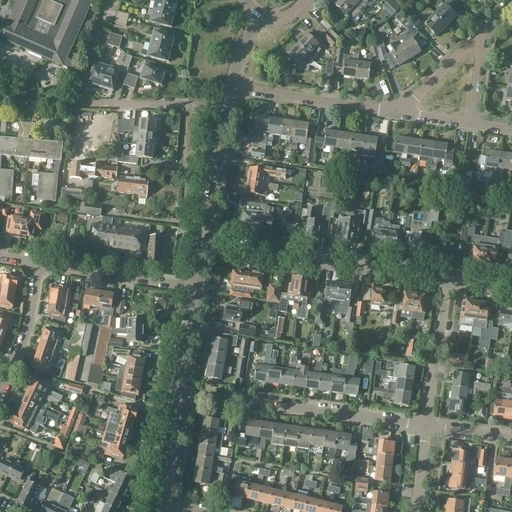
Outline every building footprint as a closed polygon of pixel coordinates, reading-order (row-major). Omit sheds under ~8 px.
[(17,0),(10,17),(6,16),(0,30),(0,38),(71,70),(74,62),(66,59),(91,0),(72,0),(73,0),(71,0),(17,0)] [(156,3),(154,10),(175,16),(178,3),(165,0),(148,0),(149,1),(156,3)] [(339,0),(334,5),(346,17),(347,17),(352,22),(361,12),(347,0),(339,0)] [(347,0),(361,12),(366,7),(369,10),(376,3),(373,0),(347,0)] [(391,0),(387,4),(399,15),(399,14),(402,11),(400,9),(391,0)] [(393,17),(395,19),(399,15),(387,4),(380,11),(390,20),(393,17)] [(439,9),(433,14),(446,26),(455,16),(444,5),(439,9)] [(172,28),(175,16),(154,10),(152,18),(145,16),(143,21),(172,28)] [(129,15),(117,12),(116,18),(128,21),(129,15)] [(408,32),(397,39),(396,39),(410,60),(421,53),(412,39),(419,33),(410,25),(399,14),(399,15),(395,19),(394,19),(408,32)] [(436,36),(446,26),(433,14),(428,20),(428,21),(424,25),(436,36)] [(126,27),(128,21),(116,18),(114,23),(126,27)] [(319,24),(328,33),(337,42),(342,37),(333,29),(324,19),(319,24)] [(415,19),(410,25),(419,33),(424,28),(415,19)] [(367,20),(363,24),(367,28),(371,24),(367,20)] [(153,37),(151,45),(172,50),(175,38),(147,30),(146,35),(153,37)] [(332,47),(337,42),(328,33),(323,39),(332,47)] [(110,34),(109,40),(121,43),(122,37),(110,34)] [(308,35),(298,45),(309,55),(313,59),(318,54),(318,53),(324,47),(316,40),(314,41),(308,35)] [(396,39),(397,39),(395,37),(390,40),(393,44),(386,49),(390,55),(391,55),(399,67),(410,60),(396,39)] [(119,48),(121,43),(109,40),(107,45),(119,48)] [(375,44),(375,47),(379,56),(381,63),(388,61),(384,48),(382,49),(380,43),(375,44)] [(169,63),(172,50),(151,45),(149,52),(142,50),(140,55),(169,63)] [(301,71),(302,71),(307,71),(308,67),(314,61),(312,60),(313,59),(309,55),(298,45),(288,55),(295,62),(294,70),(301,71)] [(370,48),(373,58),(379,56),(375,47),(370,48)] [(353,58),(353,57),(344,56),(344,51),(337,50),(335,61),(333,68),(344,69),(343,77),(356,79),(358,63),(358,59),(353,58)] [(112,93),(119,72),(126,74),(127,74),(132,58),(126,56),(123,52),(120,54),(118,56),(116,59),(114,61),(113,63),(116,64),(114,70),(107,68),(100,89),(112,93)] [(88,85),(100,89),(107,68),(99,66),(101,59),(97,57),(88,85)] [(143,80),(144,87),(151,86),(152,83),(162,86),(166,74),(150,69),(152,63),(146,61),(140,79),(143,80)] [(334,64),(327,63),(325,75),(332,76),(334,64)] [(369,80),(371,64),(358,63),(356,79),(369,80)] [(138,78),(127,74),(126,74),(123,86),(134,89),(138,78)] [(258,118),(255,138),(260,139),(259,145),(267,146),(271,120),(258,118)] [(138,132),(155,134),(156,131),(157,131),(158,124),(156,124),(157,122),(140,120),(138,132)] [(273,142),(274,135),(281,137),(283,121),(271,120),(267,146),(271,147),(272,142),(273,142)] [(283,121),(281,137),(288,138),(288,142),(287,149),(292,150),(296,123),(283,121)] [(18,135),(18,139),(28,140),(29,136),(34,136),(35,124),(19,123),(18,135)] [(297,151),(298,144),(306,145),(306,140),(307,140),(309,125),(296,123),(292,150),(297,151)] [(137,144),(154,146),(154,143),(155,143),(156,137),(155,137),(155,134),(138,132),(138,133),(137,144)] [(323,151),(324,147),(331,148),(329,160),(330,160),(330,162),(335,163),(335,161),(336,161),(337,154),(337,149),(340,134),(327,132),(326,139),(316,138),(314,149),(323,151)] [(340,134),(337,149),(350,151),(352,136),(340,134)] [(352,136),(350,151),(356,152),(356,157),(355,164),(361,165),(365,138),(352,136)] [(0,138),(0,156),(2,157),(12,157),(13,139),(0,138)] [(368,159),(374,160),(377,140),(365,138),(361,165),(366,165),(367,159),(368,159)] [(13,139),(12,157),(30,159),(31,141),(28,140),(18,139),(13,139)] [(394,153),(401,154),(401,160),(400,166),(405,167),(406,160),(407,155),(409,141),(396,139),(394,153)] [(31,141),(30,159),(48,160),(49,142),(38,141),(34,141),(31,141)] [(412,156),(420,157),(422,143),(409,141),(407,155),(412,156)] [(49,142),(48,160),(55,161),(61,161),(62,161),(64,143),(49,142)] [(422,143),(420,157),(427,158),(433,159),(435,144),(422,143)] [(154,149),(154,146),(137,144),(136,158),(152,160),(153,155),(154,155),(155,149),(154,149)] [(448,147),(435,144),(433,159),(445,161),(444,166),(455,167),(458,152),(447,150),(448,147)] [(313,153),(306,151),(304,165),(311,166),(313,153)] [(252,159),(265,161),(266,154),(253,152),(252,159)] [(484,173),(492,174),(491,179),(488,179),(487,189),(490,189),(489,194),(494,195),(495,190),(496,181),(497,174),(498,169),(500,154),(487,152),(485,167),(484,173)] [(498,169),(503,169),(511,171),(511,162),(511,155),(500,154),(498,169)] [(384,156),(377,155),(375,167),(382,168),(384,156)] [(65,179),(84,181),(83,184),(92,185),(92,181),(92,182),(93,178),(101,178),(110,179),(110,181),(113,181),(114,181),(114,179),(116,180),(117,168),(103,167),(103,166),(89,165),(89,166),(86,165),(67,163),(65,179)] [(248,180),(269,184),(270,178),(285,180),(287,171),(272,169),(271,171),(250,168),(249,174),(247,175),(247,179),(248,180)] [(0,182),(13,184),(14,172),(1,171),(0,170),(0,182)] [(32,187),(38,187),(57,189),(58,175),(52,175),(39,174),(39,175),(33,175),(32,187)] [(404,174),(403,181),(414,183),(415,176),(404,174)] [(118,193),(133,195),(135,179),(120,177),(118,193)] [(470,187),(471,178),(464,177),(463,185),(470,187)] [(430,178),(429,185),(441,186),(441,179),(430,178)] [(133,195),(139,195),(138,200),(146,201),(146,199),(148,180),(135,179),(133,195)] [(245,191),(246,193),(262,196),(266,197),(267,191),(277,192),(279,185),(278,185),(278,186),(269,184),(248,180),(247,188),(246,188),(245,191)] [(0,197),(5,198),(12,198),(13,184),(0,182),(0,197)] [(379,183),(378,192),(387,194),(388,184),(379,183)] [(56,203),(57,189),(38,187),(37,201),(42,201),(56,203)] [(61,198),(65,198),(83,200),(84,192),(82,192),(82,191),(67,189),(62,188),(61,195),(61,198)] [(442,195),(433,194),(431,210),(439,211),(440,204),(445,205),(445,199),(441,198),(442,195)] [(487,209),(488,199),(481,198),(479,208),(487,209)] [(241,209),(244,210),(242,224),(241,229),(256,231),(259,212),(261,203),(242,200),(241,209)] [(492,202),(491,209),(507,212),(508,205),(492,202)] [(258,231),(258,229),(271,231),(274,214),(274,209),(269,209),(270,204),(261,203),(259,212),(256,231),(258,231)] [(76,213),(79,214),(84,215),(100,217),(102,207),(85,205),(81,204),(80,208),(77,207),(76,213)] [(332,204),(331,209),(330,219),(337,220),(339,205),(332,204)] [(302,219),(307,219),(307,220),(308,221),(305,237),(319,239),(322,222),(314,221),(316,209),(308,208),(308,211),(303,210),(302,218),(302,219)] [(329,222),(330,219),(331,209),(324,208),(322,221),(329,222)] [(337,241),(339,241),(341,243),(344,244),(347,242),(348,243),(352,211),(346,210),(345,215),(340,214),(337,230),(339,231),(337,241)] [(361,225),(362,218),(356,217),(357,211),(352,211),(348,243),(350,245),(354,245),(356,244),(358,231),(360,231),(361,225)] [(423,223),(418,253),(420,253),(422,255),(425,256),(426,254),(427,254),(428,247),(431,247),(434,225),(437,223),(438,212),(428,211),(427,223),(423,223)] [(295,213),(288,212),(287,215),(286,223),(286,224),(293,225),(295,213)] [(362,218),(361,225),(369,226),(370,214),(370,213),(363,212),(362,218)] [(33,238),(34,230),(41,231),(44,215),(30,213),(29,221),(22,219),(19,238),(26,239),(26,236),(33,238)] [(68,216),(58,214),(56,222),(67,224),(68,216)] [(383,248),(389,249),(390,250),(393,251),(395,250),(396,250),(398,233),(391,232),(392,226),(393,221),(394,214),(388,214),(387,220),(383,248)] [(405,228),(411,229),(410,234),(409,234),(408,244),(410,244),(409,252),(410,252),(412,254),(415,254),(417,253),(418,253),(423,223),(413,221),(414,216),(407,215),(405,228)] [(13,237),(19,238),(22,219),(9,217),(7,233),(13,235),(13,237)] [(99,247),(104,247),(106,233),(111,233),(112,227),(113,219),(102,217),(101,226),(94,225),(91,245),(91,246),(93,246),(92,250),(99,251),(99,247)] [(371,246),(372,246),(373,248),(376,248),(378,247),(383,248),(387,220),(376,219),(375,218),(374,227),(373,226),(373,229),(371,246)] [(468,221),(460,220),(457,241),(465,242),(468,221)] [(119,228),(112,227),(111,233),(106,233),(104,247),(139,252),(142,231),(119,228)] [(70,229),(68,244),(78,245),(80,230),(70,229)] [(467,240),(472,241),(469,260),(474,261),(473,262),(482,263),(484,247),(478,245),(479,240),(473,239),(475,230),(468,229),(467,240)] [(491,263),(495,264),(498,244),(504,245),(506,234),(499,233),(498,240),(486,238),(484,247),(482,263),(491,265),(491,263)] [(164,238),(149,237),(147,263),(159,264),(160,251),(163,251),(164,238)] [(140,266),(141,254),(131,253),(129,264),(140,266)] [(230,296),(246,299),(250,272),(245,271),(242,274),(233,272),(233,273),(232,274),(232,277),(233,278),(231,286),(231,287),(238,288),(237,291),(231,290),(230,296)] [(246,299),(248,299),(252,300),(253,289),(261,291),(263,274),(250,272),(246,299)] [(0,286),(15,289),(15,288),(16,289),(18,279),(0,276),(0,286)] [(281,294),(280,297),(278,312),(286,313),(288,303),(294,304),(293,310),(297,311),(302,279),(293,278),(292,286),(290,285),(288,295),(281,294)] [(311,281),(302,279),(297,311),(296,319),(307,320),(308,312),(305,311),(307,299),(311,299),(312,288),(310,288),(311,281)] [(323,326),(326,306),(336,308),(337,302),(340,285),(327,283),(325,300),(318,299),(318,300),(317,310),(314,324),(323,326)] [(50,296),(51,296),(69,299),(78,301),(79,296),(74,295),(73,298),(69,297),(71,289),(52,285),(50,296)] [(281,287),(269,285),(267,301),(279,303),(281,287)] [(337,302),(336,308),(347,310),(348,305),(349,305),(352,287),(340,285),(337,302)] [(0,296),(13,298),(15,289),(0,286),(0,296)] [(374,288),(371,305),(389,308),(390,302),(384,301),(385,290),(374,288)] [(90,306),(97,307),(100,293),(87,290),(84,308),(89,309),(90,306)] [(97,307),(105,308),(101,327),(114,329),(115,318),(109,317),(110,312),(113,295),(100,293),(97,307)] [(393,313),(391,325),(398,326),(400,318),(411,319),(415,296),(402,294),(399,314),(393,313)] [(0,306),(12,309),(13,298),(0,296),(0,306)] [(49,306),(73,310),(77,311),(78,306),(73,305),(73,307),(68,307),(69,299),(51,296),(49,306)] [(427,297),(415,296),(411,319),(423,321),(427,297)] [(241,323),(243,314),(252,316),(254,301),(237,298),(236,307),(235,307),(234,308),(227,306),(224,320),(241,323)] [(125,301),(118,300),(116,314),(122,315),(125,301)] [(166,301),(158,300),(156,309),(165,310),(166,301)] [(460,323),(454,322),(453,333),(466,334),(468,319),(474,320),(476,303),(463,301),(460,323)] [(365,305),(358,303),(354,326),(360,326),(361,318),(363,318),(365,305)] [(485,305),(476,303),(474,320),(481,321),(481,323),(487,323),(489,307),(485,306),(485,305)] [(48,316),(52,316),(51,322),(65,324),(66,319),(67,312),(73,313),(73,310),(49,306),(48,316)] [(505,310),(501,309),(498,325),(511,327),(511,321),(511,308),(505,308),(505,310)] [(344,331),(352,332),(355,311),(347,310),(344,331)] [(75,323),(76,323),(78,323),(79,318),(83,319),(84,312),(77,311),(75,323)] [(0,327),(6,330),(10,320),(0,316),(0,327)] [(119,331),(128,331),(144,332),(145,319),(129,318),(129,319),(120,318),(119,331)] [(256,329),(240,326),(239,336),(255,339),(256,329)] [(46,328),(42,338),(69,347),(71,343),(61,339),(62,334),(46,328)] [(483,344),(489,345),(490,340),(491,329),(485,328),(484,339),(483,344)] [(490,340),(496,341),(498,330),(491,329),(490,340)] [(143,343),(144,332),(128,331),(127,342),(143,343)] [(211,352),(225,354),(227,346),(236,347),(237,337),(223,335),(223,340),(213,339),(211,352)] [(39,347),(56,353),(58,348),(67,351),(69,347),(42,338),(39,347)] [(249,339),(243,338),(240,351),(247,353),(249,339)] [(109,347),(122,348),(123,341),(110,339),(109,347)] [(320,347),(321,341),(312,340),(312,344),(308,343),(307,349),(311,349),(311,354),(317,354),(317,349),(318,349),(319,347),(320,347)] [(418,343),(408,342),(406,357),(416,358),(418,343)] [(250,353),(257,354),(258,348),(258,344),(251,343),(250,353)] [(36,357),(64,366),(65,362),(54,358),(56,353),(39,347),(36,357)] [(108,347),(106,359),(111,360),(112,355),(127,362),(126,367),(142,370),(145,357),(129,355),(130,352),(113,350),(113,348),(108,347)] [(209,365),(223,367),(225,354),(211,352),(209,365)] [(268,383),(281,385),(283,370),(275,369),(276,364),(275,364),(276,358),(278,358),(278,352),(277,352),(272,352),(271,357),(268,383)] [(462,356),(450,354),(448,363),(460,365),(462,356)] [(257,367),(255,381),(268,383),(271,357),(266,356),(265,363),(264,363),(263,367),(257,367)] [(283,370),(281,385),(293,387),(297,361),(296,361),(297,357),(291,356),(289,371),(283,370)] [(36,357),(33,366),(50,372),(51,367),(62,371),(64,366),(36,357)] [(359,381),(353,380),(354,371),(356,371),(357,358),(349,357),(348,368),(344,394),(357,395),(359,381)] [(245,361),(239,360),(236,378),(242,379),(245,361)] [(293,387),(306,388),(308,369),(309,369),(301,367),(302,362),(297,361),(293,387)] [(306,388),(319,390),(321,375),(321,371),(322,364),(317,364),(316,370),(308,369),(306,388)] [(221,380),(222,374),(231,375),(231,369),(223,368),(223,367),(209,365),(206,378),(221,380)] [(374,376),(375,376),(398,379),(413,381),(415,368),(411,368),(403,366),(400,366),(394,365),(393,373),(380,371),(375,371),(374,376)] [(117,379),(124,380),(140,383),(142,370),(126,367),(119,366),(117,379)] [(331,392),(344,394),(348,368),(342,367),(341,374),(334,373),(333,377),(331,392)] [(453,387),(453,388),(468,390),(472,391),(479,392),(489,393),(490,386),(473,383),(473,384),(469,383),(470,377),(474,377),(474,371),(460,370),(459,374),(455,374),(453,387)] [(319,390),(331,392),(333,377),(326,376),(321,375),(319,390)] [(46,395),(59,401),(60,402),(63,397),(48,390),(50,386),(34,378),(30,387),(46,395)] [(117,379),(115,392),(122,393),(122,392),(138,395),(140,383),(124,380),(117,379)] [(384,385),(383,390),(411,394),(413,381),(398,379),(397,386),(392,386),(384,385)] [(84,388),(69,384),(67,391),(82,396),(82,394),(85,395),(86,390),(84,389),(84,388)] [(115,387),(103,384),(101,391),(113,395),(115,387)] [(26,396),(42,404),(44,400),(56,406),(59,401),(46,395),(30,387),(26,396)] [(453,388),(451,400),(466,402),(467,395),(468,390),(453,388)] [(372,395),(370,402),(372,402),(376,403),(377,396),(395,399),(394,404),(409,406),(411,394),(383,390),(374,389),(373,395),(372,395)] [(93,396),(89,394),(85,406),(89,408),(93,396)] [(21,405),(21,406),(47,418),(56,423),(59,418),(45,411),(47,407),(42,404),(26,396),(21,405)] [(451,400),(449,413),(468,415),(470,403),(466,402),(451,400)] [(491,401),(491,404),(495,405),(493,416),(504,418),(507,402),(496,401),(491,401)] [(102,412),(111,414),(134,420),(134,418),(136,419),(138,411),(119,405),(117,411),(103,407),(102,412)] [(486,406),(480,405),(478,417),(484,418),(486,406)] [(17,414),(17,415),(39,426),(43,427),(43,426),(45,425),(47,421),(46,420),(47,418),(21,406),(17,414)] [(73,408),(69,418),(75,420),(78,411),(73,408)] [(88,411),(82,409),(80,416),(86,418),(88,411)] [(108,423),(131,430),(134,420),(111,414),(109,422),(108,423)] [(11,423),(29,431),(29,432),(35,435),(39,426),(17,415),(16,416),(15,415),(11,423)] [(204,419),(202,433),(218,435),(219,428),(224,429),(226,419),(219,417),(218,422),(204,419)] [(69,418),(65,427),(71,430),(75,420),(69,418)] [(238,433),(236,447),(250,449),(251,438),(259,439),(261,423),(248,421),(246,434),(238,433)] [(106,433),(128,439),(131,430),(108,423),(106,433)] [(229,423),(227,436),(235,437),(237,425),(229,423)] [(255,463),(262,464),(264,451),(265,440),(271,441),(274,425),(261,423),(259,439),(255,463)] [(84,437),(87,428),(75,425),(73,433),(84,437)] [(271,441),(269,455),(275,456),(276,448),(277,442),(284,443),(287,426),(274,425),(271,441)] [(62,426),(59,435),(68,439),(71,430),(65,427),(62,426)] [(283,447),(296,449),(300,428),(287,426),(284,443),(283,447)] [(300,428),(296,449),(309,451),(310,447),(312,430),(300,428)] [(317,452),(322,452),(323,449),(325,432),(312,430),(310,447),(317,448),(317,452)] [(325,432),(323,449),(337,451),(339,434),(325,432)] [(103,443),(125,449),(128,439),(106,433),(103,440),(103,443)] [(200,445),(215,448),(220,449),(222,442),(222,441),(223,436),(218,435),(202,433),(200,445)] [(352,436),(339,434),(337,451),(349,453),(352,436)] [(67,440),(57,436),(53,447),(63,451),(67,440)] [(360,454),(377,456),(377,455),(394,457),(395,444),(390,443),(390,439),(384,438),(384,442),(378,442),(378,446),(373,446),(372,449),(368,449),(368,443),(362,442),(360,454)] [(102,446),(107,447),(105,454),(122,459),(125,449),(103,443),(102,446)] [(198,458),(213,461),(231,464),(232,458),(217,455),(216,457),(214,457),(215,448),(200,445),(198,458)] [(453,464),(453,465),(474,467),(475,459),(469,459),(470,453),(454,451),(453,464)] [(488,452),(480,451),(478,467),(486,468),(488,452)] [(105,456),(98,454),(96,461),(102,463),(105,456)] [(377,456),(375,468),(392,470),(394,457),(377,455),(377,456)] [(356,458),(348,456),(345,479),(352,480),(356,458)] [(196,471),(211,473),(219,475),(222,475),(223,470),(218,469),(218,468),(212,467),(213,461),(198,458),(196,471)] [(0,472),(8,476),(14,465),(2,459),(0,464),(0,472)] [(492,478),(505,479),(508,461),(495,459),(492,478)] [(90,465),(78,460),(75,466),(87,471),(90,465)] [(22,484),(24,480),(20,478),(24,470),(18,467),(20,463),(16,461),(14,465),(8,476),(19,481),(19,482),(22,484)] [(502,497),(509,498),(511,480),(511,461),(508,461),(505,479),(503,490),(502,497)] [(96,469),(94,474),(100,476),(102,472),(100,471),(104,464),(99,462),(96,469)] [(238,464),(235,466),(233,472),(240,473),(240,472),(245,473),(247,466),(238,464)] [(294,464),(293,467),(293,471),(300,473),(301,465),(294,464)] [(453,465),(451,476),(467,478),(468,472),(472,472),(472,471),(478,472),(479,467),(474,467),(453,465)] [(251,474),(263,477),(265,470),(253,467),(251,474)] [(370,474),(375,474),(374,482),(391,484),(392,470),(375,468),(372,468),(365,467),(364,473),(370,473),(370,474)] [(27,482),(22,493),(34,498),(36,495),(39,487),(31,483),(37,470),(32,468),(26,481),(27,482)] [(115,470),(109,481),(127,490),(132,479),(115,470)] [(209,486),(217,487),(217,489),(225,490),(228,476),(222,475),(219,475),(218,481),(210,480),(211,473),(196,471),(193,484),(209,486)] [(96,484),(100,476),(94,474),(90,481),(96,484)] [(466,490),(467,478),(451,476),(450,489),(466,490)] [(356,478),(355,485),(368,487),(368,480),(356,478)] [(104,492),(110,495),(122,501),(127,490),(109,481),(104,492)] [(233,497),(246,500),(249,485),(237,482),(233,497)] [(249,485),(246,500),(257,503),(261,488),(249,485)] [(355,485),(355,492),(367,493),(368,487),(355,485)] [(87,488),(85,493),(86,496),(89,498),(93,491),(87,488)] [(261,488),(257,503),(269,506),(273,491),(261,488)] [(40,511),(54,511),(57,508),(63,495),(52,489),(46,502),(45,502),(40,511)] [(273,491),(269,506),(281,509),(285,494),(273,491)] [(354,498),(353,504),(371,506),(371,505),(388,507),(389,495),(372,492),(372,500),(354,498)] [(22,493),(17,503),(34,511),(35,508),(36,508),(39,501),(34,498),(22,493)] [(285,494),(281,509),(293,511),(296,496),(285,494)] [(108,500),(105,505),(117,511),(122,501),(110,495),(108,500)] [(95,500),(89,498),(86,496),(87,503),(89,504),(89,503),(92,505),(95,500)] [(296,496),(293,511),(294,511),(304,511),(308,499),(296,496)] [(448,501),(446,511),(469,511),(471,500),(455,498),(455,502),(448,501)] [(308,499),(304,511),(317,511),(320,502),(308,499)] [(320,502),(317,511),(329,511),(331,505),(320,502)]
